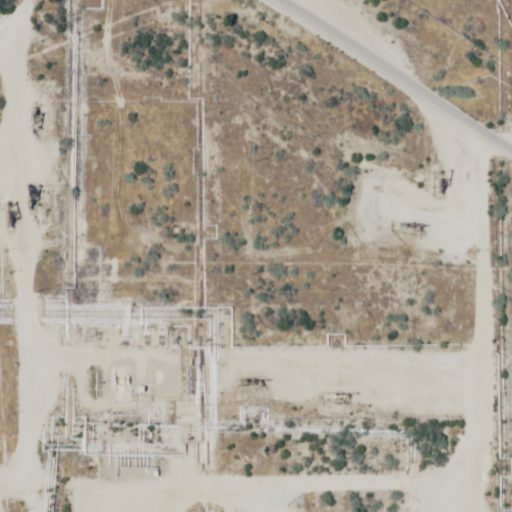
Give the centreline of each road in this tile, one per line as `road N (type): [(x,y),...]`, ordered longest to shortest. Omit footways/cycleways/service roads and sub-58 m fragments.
road 1 (track): [(511,355),(502,345),(0,355)]
road 2 (residential): [(272,0),(511,145)]
road 3 (track): [(429,511),(429,461),(507,382),(511,360)]
